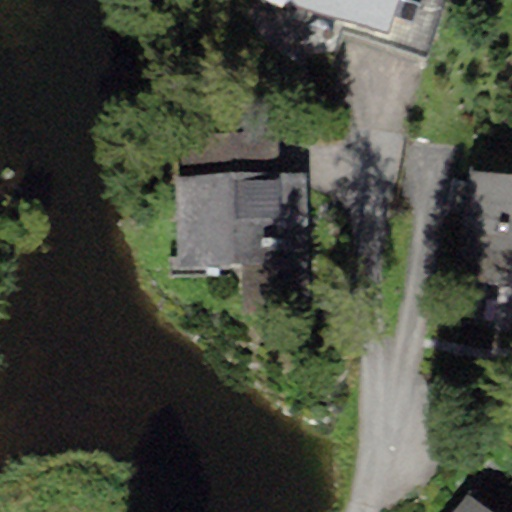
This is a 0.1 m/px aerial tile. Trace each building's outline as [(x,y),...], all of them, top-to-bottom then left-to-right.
[(446,0),(259,0),(249,33),(332,58),(341,29),(429,56),(446,0)] [(182,138),(183,174),(279,170),(277,134),(182,138)] [(448,274),(511,284),(511,175),(467,168),(448,274)] [(172,175),(177,269),(308,263),(303,169),(279,170),(183,174),(172,175)] [(486,511),(466,499),(454,511),(486,511)]
